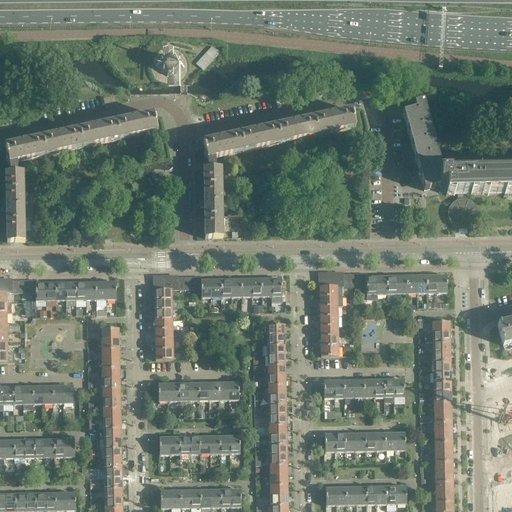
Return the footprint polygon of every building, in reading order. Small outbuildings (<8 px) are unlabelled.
[(213,61),(220,53),(211,48),(205,54),(213,61)] [(203,72),(213,61),(205,54),(196,65),(203,72)] [(180,70),(179,61),(172,56),(164,58),(159,64),(160,73),(167,77),(175,76),(180,70)] [(440,174),(432,146),(422,110),(425,109),(423,103),(414,106),(415,111),(403,115),(417,166),(424,192),(438,188),(440,188),(439,174),(440,174)] [(355,129),(351,112),(335,115),(334,113),(329,114),(329,116),(314,120),(318,137),(355,129)] [(157,133),(153,116),(137,119),(136,117),(132,118),(132,120),(116,124),(120,141),(157,133)] [(318,137),(314,120),(298,123),(297,121),(293,122),(293,124),(277,128),(281,145),(318,137)] [(120,141),(116,124),(100,127),(99,125),(95,126),(95,128),(79,131),(83,149),(120,141)] [(281,145),(277,128),(261,131),(261,129),(256,130),(256,132),(240,135),(244,153),(281,145)] [(83,149),(79,131),(63,135),(63,132),(58,133),(58,136),(43,139),(46,157),(83,149)] [(244,153),(240,135),(225,139),(224,137),(219,138),(219,140),(203,144),(207,161),(208,161),(215,160),(244,153)] [(46,157),(43,139),(27,143),(26,141),(21,141),(21,144),(5,147),(9,165),(10,165),(17,163),(46,157)] [(221,177),(221,170),(215,170),(215,160),(208,161),(208,170),(203,170),(204,187),(219,187),(219,177),(221,177)] [(23,181),(23,174),(17,174),(17,163),(10,165),(10,174),(5,174),(6,191),(21,191),(21,181),(23,181)] [(511,194),(511,175),(450,177),(450,174),(440,174),(439,174),(440,188),(438,188),(439,193),(446,193),(446,196),(458,195),(458,203),(456,204),(455,204),(454,205),(453,206),(452,207),(451,208),(451,209),(450,210),(450,211),(450,212),(449,214),(449,215),(449,216),(449,217),(450,219),(450,220),(451,222),(452,223),(452,224),(454,225),(455,226),(456,227),(457,227),(457,228),(458,228),(459,230),(467,230),(467,227),(468,228),(468,227),(470,226),(471,225),(472,224),(473,223),(474,222),(474,221),(475,220),(475,219),(475,218),(476,217),(476,215),(476,213),(475,213),(475,211),(474,210),(474,208),(473,207),(472,206),(471,205),(469,204),(468,203),(467,203),(467,195),(511,194)] [(219,197),(219,187),(204,187),(204,203),(222,203),(222,197),(219,197)] [(22,201),(21,191),(6,191),(6,207),(24,207),(24,201),(22,201)] [(222,213),(222,203),(204,203),(201,204),(201,208),(204,209),(204,219),(220,218),(220,213),(222,213)] [(24,217),(24,207),(6,207),(3,208),(3,212),(6,212),(6,222),(22,222),(22,217),(24,217)] [(223,240),(222,229),(220,229),(220,218),(204,219),(205,240),(223,240)] [(25,244),(25,232),(22,232),(22,222),(6,222),(7,244),(25,244)] [(343,289),(343,276),(343,275),(318,276),(318,289),(319,289),(319,288),(337,288),(337,289),(343,289)] [(178,292),(178,279),(177,278),(153,279),(153,292),(154,292),(172,291),(172,292),(178,292)] [(407,296),(406,278),(396,279),(397,296),(407,296)] [(417,296),(416,278),(406,278),(407,296),(417,296)] [(427,296),(426,278),(416,278),(417,296),(427,296)] [(437,295),(436,278),(426,278),(427,296),(437,295)] [(447,295),(447,284),(447,278),(436,278),(437,295),(447,295)] [(377,297),(376,279),(366,279),(366,288),(366,297),(377,297)] [(387,296),(386,279),(376,279),(377,297),(387,296)] [(397,296),(396,279),(386,279),(387,296),(397,296)] [(12,295),(12,282),(0,281),(0,294),(6,295),(12,295)] [(251,299),(251,281),(241,282),(241,299),(251,299)] [(261,299),(261,281),(251,281),(251,299),(261,299)] [(271,299),(271,281),(261,281),(261,299),(271,299)] [(282,298),(281,281),(271,281),(271,299),(282,298)] [(211,300),(211,282),(201,283),(201,291),(201,300),(211,300)] [(221,300),(221,282),(211,282),(211,300),(221,300)] [(231,299),(231,282),(221,282),(221,300),(231,299)] [(241,299),(241,282),(231,282),(231,299),(241,299)] [(106,302),(106,284),(95,285),(96,302),(106,302)] [(116,302),(116,284),(106,284),(106,302),(116,302)] [(46,285),(36,286),(35,286),(36,295),(36,303),(46,303),(46,285)] [(56,303),(56,285),(46,285),(46,303),(56,303)] [(66,303),(66,285),(56,285),(56,303),(66,303)] [(76,303),(76,285),(66,285),(66,303),(76,303)] [(86,302),(86,285),(76,285),(76,303),(86,302)] [(96,302),(95,285),(86,285),(86,302),(96,302)] [(337,298),(337,289),(337,288),(319,288),(319,289),(320,299),(337,298)] [(172,302),(172,292),(172,291),(154,292),(154,302),(172,302)] [(337,308),(337,298),(320,299),(320,309),(337,308)] [(172,312),(172,302),(154,302),(154,312),(172,312)] [(338,318),(337,308),(320,309),(320,319),(338,318)] [(172,322),(172,312),(154,312),(155,322),(172,322)] [(338,328),(338,318),(320,319),(320,329),(338,328)] [(173,332),(172,322),(155,322),(155,332),(173,332)] [(450,334),(449,324),(432,324),(432,334),(450,334)] [(284,337),(284,327),(267,327),(267,337),(284,337)] [(338,338),(338,328),(320,329),(320,339),(338,338)] [(119,340),(119,330),(101,331),(101,341),(119,340)] [(173,342),(173,332),(155,332),(155,342),(173,342)] [(450,344),(450,337),(450,334),(432,334),(432,344),(450,344)] [(504,345),(511,342),(511,336),(502,338),(504,345)] [(285,347),(284,337),(267,337),(267,348),(285,347)] [(338,349),(338,338),(320,339),(321,349),(338,349)] [(119,350),(119,340),(101,341),(102,351),(119,350)] [(173,352),(173,342),(155,342),(155,352),(173,352)] [(450,354),(450,344),(432,344),(432,355),(450,354)] [(285,357),(285,347),(267,348),(267,358),(285,357)] [(338,359),(338,349),(321,349),(321,359),(338,359)] [(119,361),(119,350),(102,351),(102,361),(119,361)] [(173,362),(173,352),(155,352),(155,362),(173,362)] [(450,364),(450,354),(432,355),(433,365),(450,364)] [(285,367),(285,357),(267,358),(267,368),(285,367)] [(120,371),(119,361),(102,361),(102,371),(120,371)] [(450,374),(450,364),(433,365),(433,374),(450,374)] [(285,377),(285,367),(267,368),(268,378),(285,377)] [(120,381),(120,371),(102,371),(102,381),(120,381)] [(451,384),(450,374),(433,374),(433,384),(451,384)] [(285,387),(285,377),(268,378),(268,388),(285,387)] [(120,391),(120,381),(102,381),(102,391),(120,391)] [(364,400),(364,382),(354,383),(354,400),(364,400)] [(374,400),(374,382),(364,382),(364,400),(374,400)] [(384,400),(384,382),(374,382),(374,400),(384,400)] [(394,399),(394,382),(384,382),(384,400),(394,399)] [(404,399),(404,384),(404,382),(394,382),(394,399),(404,399)] [(334,401),(334,383),(323,383),(324,401),(334,401)] [(344,400),(344,383),(334,383),(334,401),(344,400)] [(354,400),(354,383),(344,383),(344,400),(354,400)] [(451,394),(451,384),(433,384),(433,394),(451,394)] [(219,403),(218,385),(208,386),(209,403),(219,403)] [(229,403),(228,385),(218,385),(219,403),(229,403)] [(239,403),(239,387),(239,385),(228,385),(229,403),(239,403)] [(169,404),(168,386),(158,386),(158,404),(169,404)] [(179,404),(178,386),(168,386),(169,404),(179,404)] [(189,403),(188,386),(178,386),(179,404),(189,403)] [(199,403),(198,386),(188,386),(189,403),(199,403)] [(209,403),(208,386),(198,386),(199,403),(209,403)] [(286,397),(285,387),(268,388),(268,398),(286,397)] [(53,406),(53,388),(43,389),(43,406),(53,406)] [(63,406),(63,388),(53,388),(53,406),(63,406)] [(73,406),(73,390),(73,388),(63,388),(63,406),(73,406)] [(13,407),(13,389),(3,389),(3,407),(13,407)] [(23,407),(23,389),(13,389),(13,407),(23,407)] [(33,406),(33,389),(23,389),(23,407),(33,406)] [(43,406),(43,389),(33,389),(33,406),(43,406)] [(120,401),(120,391),(102,391),(103,401),(120,401)] [(451,404),(451,394),(433,394),(433,404),(451,404)] [(286,407),(286,397),(268,398),(268,408),(286,407)] [(511,399),(490,405),(497,431),(511,426),(511,399)] [(120,411),(120,401),(103,401),(103,411),(120,411)] [(451,414),(451,404),(433,404),(434,414),(451,414)] [(286,417),(286,407),(268,408),(268,418),(286,417)] [(121,421),(120,411),(103,411),(103,421),(121,421)] [(451,424),(451,414),(434,414),(434,424),(451,424)] [(286,427),(286,417),(268,418),(269,428),(286,427)] [(121,431),(121,421),(103,421),(103,431),(121,431)] [(452,434),(451,424),(434,424),(434,434),(452,434)] [(286,437),(286,427),(269,428),(269,438),(286,437)] [(121,441),(121,431),(103,431),(103,441),(121,441)] [(452,444),(452,434),(434,434),(434,444),(452,444)] [(395,453),(395,435),(385,436),(385,453),(395,453)] [(405,453),(405,437),(405,435),(395,435),(395,453),(405,453)] [(345,454),(345,436),(335,437),(335,454),(345,454)] [(355,454),(355,436),(345,436),(345,454),(355,454)] [(365,454),(365,436),(355,436),(355,454),(365,454)] [(375,453),(375,436),(365,436),(365,454),(375,453)] [(385,453),(385,436),(375,436),(375,453),(385,453)] [(287,447),(286,437),(269,438),(269,448),(287,447)] [(335,454),(335,437),(324,437),(325,454),(335,454)] [(240,456),(240,441),(240,438),(229,439),(230,456),(240,456)] [(190,457),(189,439),(179,440),(180,457),(190,457)] [(200,457),(199,439),(189,439),(190,457),(200,457)] [(210,457),(209,439),(199,439),(200,457),(210,457)] [(220,456),(219,439),(209,439),(210,457),(220,456)] [(230,456),(229,439),(219,439),(220,456),(230,456)] [(170,457),(169,440),(159,440),(159,457),(170,457)] [(180,457),(179,440),(169,440),(170,457),(180,457)] [(121,451),(121,441),(103,441),(104,451),(121,451)] [(34,460),(34,442),(24,443),(24,460),(34,460)] [(44,460),(44,442),(34,442),(34,460),(44,460)] [(54,460),(54,442),(44,442),(44,460),(54,460)] [(64,459),(64,442),(54,442),(54,460),(64,459)] [(75,459),(74,443),(74,442),(64,442),(64,459),(75,459)] [(14,460),(14,443),(4,443),(4,461),(14,460)] [(24,460),(24,443),(14,443),(14,460),(24,460)] [(452,454),(452,444),(434,444),(434,454),(452,454)] [(287,457),(287,447),(269,448),(269,458),(287,457)] [(121,461),(121,451),(104,451),(104,461),(121,461)] [(452,464),(452,454),(434,454),(435,464),(452,464)] [(287,467),(287,457),(269,458),(269,468),(287,467)] [(122,471),(121,461),(104,461),(104,471),(122,471)] [(452,474),(452,464),(435,464),(435,474),(452,474)] [(287,477),(287,467),(269,468),(270,478),(287,477)] [(122,480),(122,471),(104,471),(104,481),(122,480)] [(453,484),(452,474),(435,474),(435,484),(453,484)] [(287,487),(287,477),(270,478),(270,488),(287,487)] [(511,478),(489,485),(496,510),(511,505),(511,478)] [(122,491),(122,480),(104,481),(104,491),(122,491)] [(453,494),(453,484),(435,484),(435,494),(453,494)] [(288,497),(287,487),(270,488),(270,498),(288,497)] [(376,507),(376,489),(366,490),(366,507),(376,507)] [(386,507),(386,489),(376,489),(376,507),(386,507)] [(396,507),(396,489),(386,489),(386,507),(396,507)] [(406,506),(406,491),(406,489),(396,489),(396,507),(406,506)] [(336,508),(336,490),(325,490),(326,508),(336,508)] [(346,508),(346,490),(336,490),(336,508),(346,508)] [(356,507),(356,490),(346,490),(346,508),(356,507)] [(366,507),(366,490),(356,490),(356,507),(366,507)] [(122,501),(122,491),(104,491),(105,501),(122,501)] [(221,510),(220,492),(210,493),(211,510),(221,510)] [(231,510),(230,492),(220,492),(221,510),(231,510)] [(241,504),(241,494),(241,492),(230,492),(231,510),(241,510),(241,504)] [(171,511),(170,493),(160,493),(160,511),(171,511)] [(181,511),(180,493),(170,493),(171,511),(181,511)] [(191,511),(190,493),(180,493),(181,511),(191,511)] [(201,510),(200,493),(190,493),(191,511),(201,510)] [(211,510),(210,493),(200,493),(201,510),(211,510)] [(453,504),(453,494),(435,494),(435,504),(453,504)] [(65,511),(65,495),(55,496),(55,511),(65,511)] [(75,511),(75,497),(75,495),(65,495),(65,511),(75,511)] [(15,511),(15,496),(5,497),(5,511),(15,511)] [(25,511),(25,496),(15,496),(15,511),(25,511)] [(35,511),(35,496),(25,496),(25,511),(35,511)] [(45,511),(45,496),(35,496),(35,511),(45,511)] [(55,511),(55,496),(45,496),(45,511),(55,511)] [(288,507),(288,497),(270,498),(270,508),(288,507)] [(122,511),(122,501),(105,501),(105,511),(122,511)]
